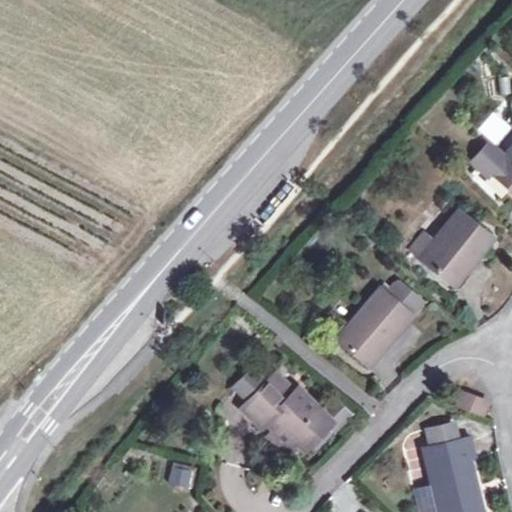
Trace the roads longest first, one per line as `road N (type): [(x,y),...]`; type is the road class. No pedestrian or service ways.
road 1 (primary): [(0,474),(246,155),(395,0)]
road 2 (residential): [(507,345),(431,373),(294,511)]
